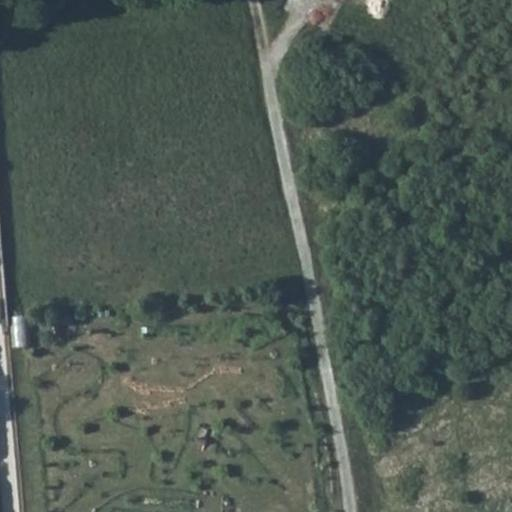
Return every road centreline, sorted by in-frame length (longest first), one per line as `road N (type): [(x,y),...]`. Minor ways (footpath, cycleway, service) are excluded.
road 1 (track): [(349,511),(256,0)]
road 2 (unknown): [(6,511),(0,379)]
